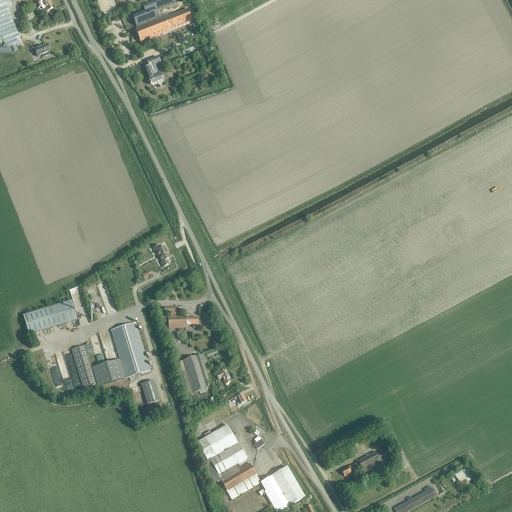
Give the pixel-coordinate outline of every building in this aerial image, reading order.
[(0,0),(0,37),(2,36),(7,48),(22,42),(8,7),(14,5),(12,0),(0,0)] [(159,0),(142,7),(144,13),(154,9),(154,11),(175,3),(173,0),(159,0)] [(45,12),(53,9),(50,1),(38,6),(39,9),(41,8),(43,10),(44,9),(45,12)] [(138,26),(139,29),(158,21),(157,19),(154,11),(154,9),(144,13),(132,18),(136,27),(138,26)] [(187,10),(164,19),(169,31),(192,22),(187,10)] [(164,19),(158,21),(139,29),(135,31),(140,43),(169,32),(169,31),(164,19)] [(48,53),(50,52),(47,45),(37,49),(36,47),(32,49),(34,54),(36,53),(38,57),(43,55),(44,58),(49,55),(48,53)] [(160,74),(158,74),(155,66),(160,64),(158,58),(148,62),(150,67),(146,69),(150,80),(150,81),(152,86),(163,82),(161,76),(160,74)] [(159,257),(168,252),(165,247),(160,250),(158,246),(153,249),(155,253),(157,252),(159,257)] [(168,252),(159,257),(162,262),(161,263),(163,267),(169,265),(166,261),(171,258),(168,252)] [(71,301),(23,316),(29,335),(77,320),(71,301)] [(193,328),(198,327),(197,318),(169,319),(169,328),(188,328),(188,325),(193,324),(193,328)] [(120,360),(126,379),(150,372),(135,324),(111,331),(120,360)] [(71,350),(83,389),(97,385),(92,369),(85,346),(71,350)] [(209,374),(211,373),(205,354),(195,358),(183,361),(176,363),(186,396),(206,390),(211,383),(209,374)] [(120,360),(92,369),(97,385),(98,388),(126,379),(120,360)] [(229,379),(230,378),(226,370),(220,373),(216,375),(219,380),(222,378),(224,381),(223,382),(225,385),(231,382),(229,379)] [(141,385),(147,405),(159,401),(153,381),(141,385)] [(214,399),(216,402),(228,396),(226,393),(214,399)] [(239,405),(246,401),(242,395),(236,399),(235,397),(228,401),(229,404),(236,400),(238,403),(236,404),(238,407),(240,406),(239,405)] [(219,406),(211,409),(214,415),(226,410),(224,406),(220,408),(219,406)] [(238,471),(236,467),(247,460),(227,425),(196,443),(207,462),(205,464),(207,468),(212,465),(218,476),(220,481),(232,500),(260,483),(249,464),(238,471)] [(254,445),(257,449),(264,444),(261,440),(254,445)] [(383,449),(391,463),(395,461),(388,447),(383,449)] [(374,476),(372,471),(383,466),(376,453),(358,462),(358,463),(354,465),(357,470),(361,468),(367,480),(374,476)] [(286,468),(284,466),(281,467),(283,470),(272,476),(274,478),(290,506),(304,498),(286,468)] [(349,477),(352,475),(351,473),(354,471),(351,466),(342,471),(344,477),(348,475),(349,477)] [(470,483),(473,482),(466,469),(463,471),(455,476),(456,479),(465,474),(470,483)] [(279,511),(290,506),(274,478),(262,485),(265,489),(262,491),(274,511),(279,511)] [(394,510),(394,511),(408,511),(435,497),(430,489),(394,510)] [(436,494),(439,499),(446,494),(444,489),(436,494)]
